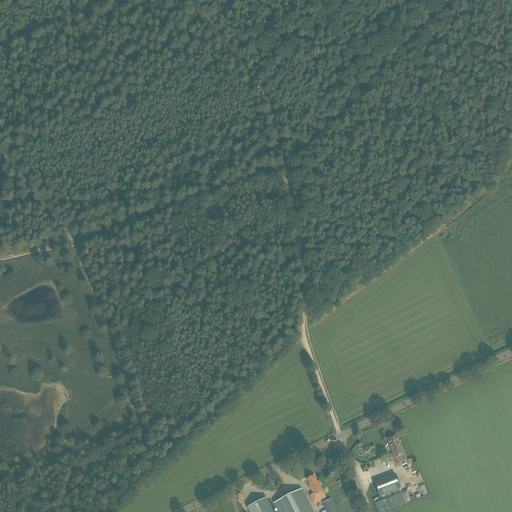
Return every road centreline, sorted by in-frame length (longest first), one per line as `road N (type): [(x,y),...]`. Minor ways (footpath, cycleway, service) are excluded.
road 1 (track): [(286,167),(455,0)]
road 2 (track): [(304,335),(162,461),(152,462),(143,439)]
road 3 (track): [(72,243),(283,168)]
road 4 (unclassified): [(339,436),(511,353)]
road 5 (unclassified): [(185,511),(339,436)]
road 6 (track): [(304,335),(303,269),(283,168)]
road 7 (track): [(131,397),(72,243)]
road 8 (track): [(131,397),(0,480)]
